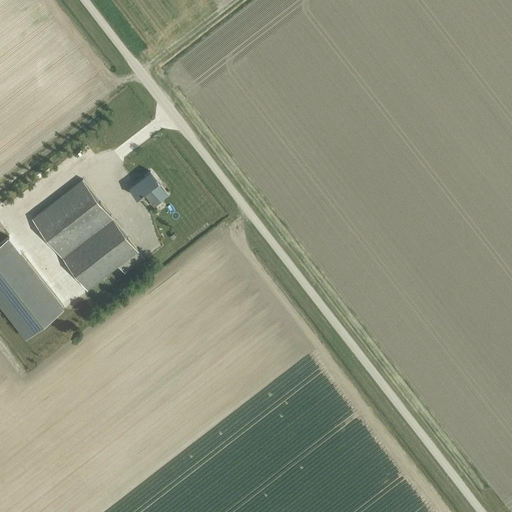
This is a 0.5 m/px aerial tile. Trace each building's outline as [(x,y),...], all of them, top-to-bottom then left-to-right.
[(161,200),(168,194),(150,171),(130,187),(138,197),(143,193),(144,195),(145,194),(144,192),(150,187),(161,200)] [(62,256),(112,217),(83,179),(32,218),(62,256)] [(31,214),(44,205),(41,201),(28,210),(31,214)] [(88,289),(118,265),(138,250),(112,217),(62,256),(88,289)] [(0,243),(0,303),(26,337),(64,308),(9,236),(0,243)] [(138,250),(118,265),(125,273),(144,258),(138,250)]
